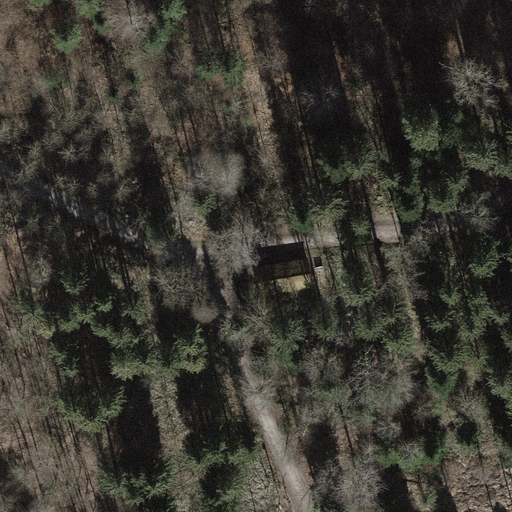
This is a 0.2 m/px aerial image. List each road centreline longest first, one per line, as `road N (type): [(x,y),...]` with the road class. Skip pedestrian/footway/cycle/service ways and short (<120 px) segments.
road 1 (track): [(193,267),(511,172)]
road 2 (track): [(193,267),(313,511)]
road 3 (track): [(0,172),(193,267)]
